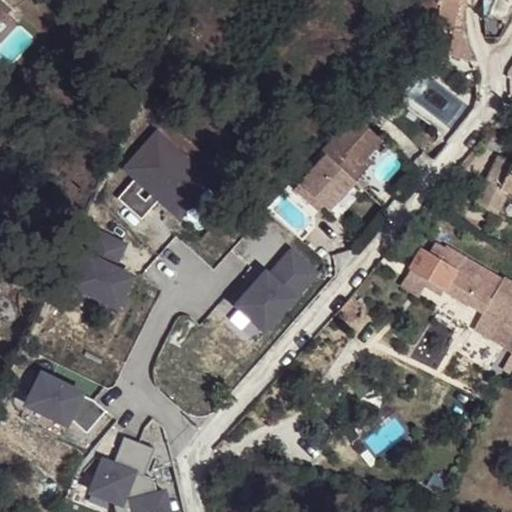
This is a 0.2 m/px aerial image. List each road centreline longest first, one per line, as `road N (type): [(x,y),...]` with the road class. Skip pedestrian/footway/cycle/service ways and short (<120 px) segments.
road 1 (residential): [(196,442),(491,105),(493,78)]
road 2 (residential): [(196,442),(138,390),(136,375),(167,310),(196,301),(220,277)]
